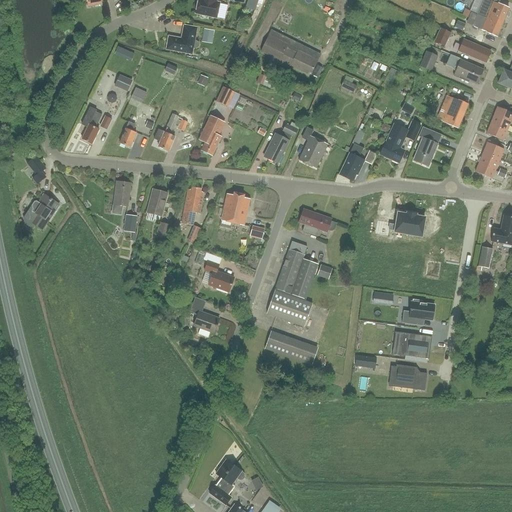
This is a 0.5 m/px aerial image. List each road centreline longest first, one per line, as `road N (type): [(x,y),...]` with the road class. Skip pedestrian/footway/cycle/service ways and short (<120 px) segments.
road 1 (residential): [(292,187),(60,159),(48,151),(48,109),(81,54),(111,26),(166,0)]
road 2 (unclassified): [(167,511),(292,187)]
road 3 (trunk): [(72,511),(0,261)]
road 4 (residential): [(445,379),(476,195)]
road 5 (unclassified): [(445,191),(292,187)]
